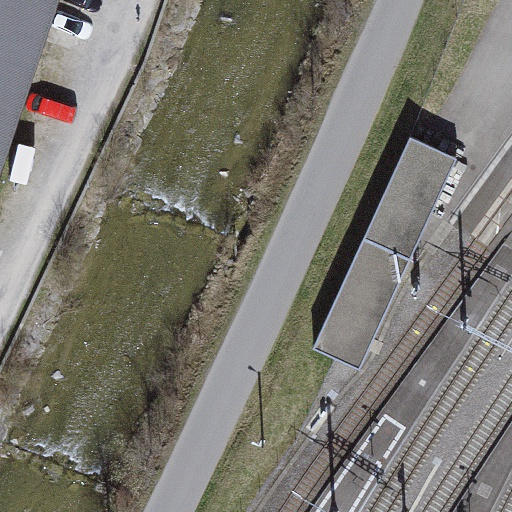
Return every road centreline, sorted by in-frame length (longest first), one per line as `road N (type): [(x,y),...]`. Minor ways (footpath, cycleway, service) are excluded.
road 1 (residential): [(171,511),(300,238),(394,0)]
road 2 (residential): [(0,343),(138,0)]
